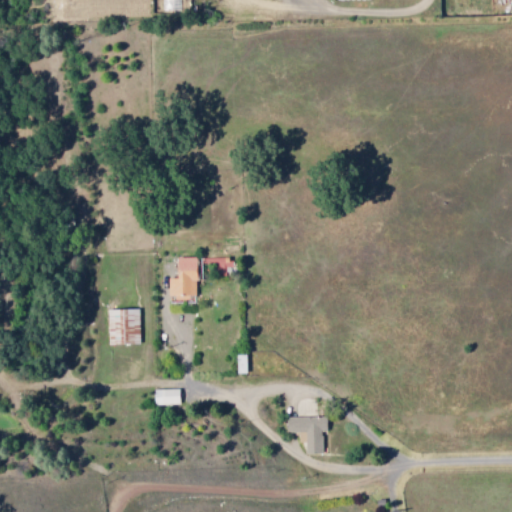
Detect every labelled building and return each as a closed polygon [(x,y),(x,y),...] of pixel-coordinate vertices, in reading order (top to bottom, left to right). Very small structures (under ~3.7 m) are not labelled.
[(197,257),(176,257),(177,278),(168,278),(169,297),(176,296),(176,300),(190,299),(190,296),(196,295),(196,281),(198,281),(197,257)] [(229,258),(201,258),(201,271),(229,271),(229,258)] [(138,310),(108,310),(109,344),(139,344),(138,310)] [(248,374),(248,355),(238,356),(238,374),(248,374)] [(178,390),(153,390),(153,405),(178,404),(178,390)] [(327,415),(284,417),(285,433),(304,432),(305,454),(321,453),(320,432),(328,431),(327,415)]
